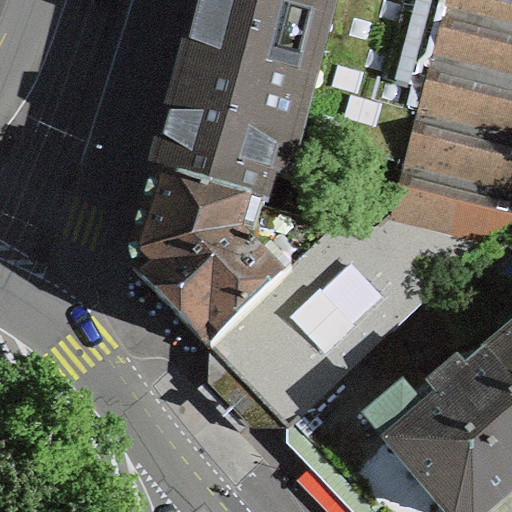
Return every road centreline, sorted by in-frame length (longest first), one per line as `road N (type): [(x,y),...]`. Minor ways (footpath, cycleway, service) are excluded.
road 1 (residential): [(70,352),(84,227),(155,0)]
road 2 (primary): [(172,484),(132,422),(70,352)]
